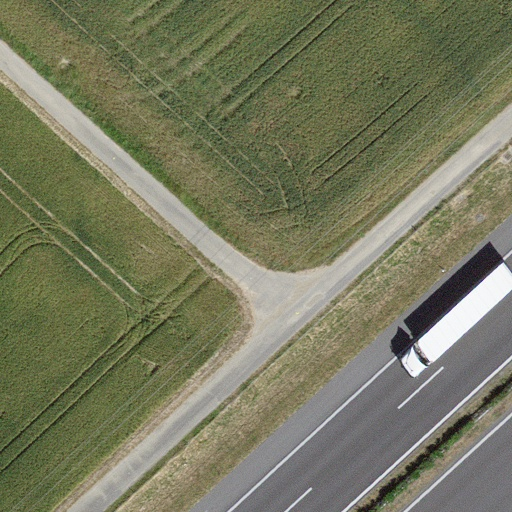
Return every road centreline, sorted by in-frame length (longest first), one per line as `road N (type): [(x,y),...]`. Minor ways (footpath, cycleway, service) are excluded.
road 1 (track): [(90,511),(511,120)]
road 2 (track): [(291,325),(0,62)]
road 3 (motorway): [(511,303),(284,511)]
